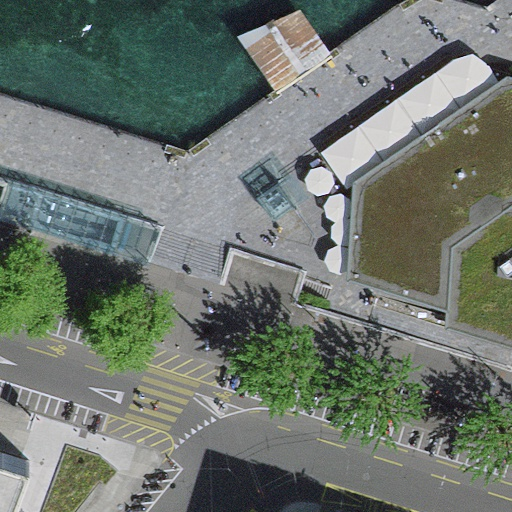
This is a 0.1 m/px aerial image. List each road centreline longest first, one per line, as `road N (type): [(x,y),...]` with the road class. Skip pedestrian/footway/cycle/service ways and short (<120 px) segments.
road 1 (unclassified): [(511,510),(228,423)]
road 2 (unclassified): [(0,352),(228,423)]
